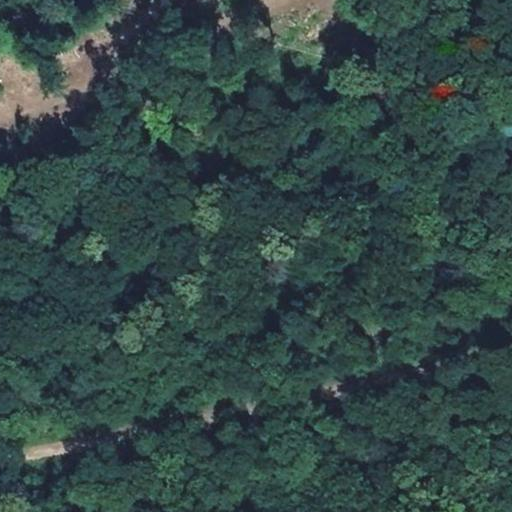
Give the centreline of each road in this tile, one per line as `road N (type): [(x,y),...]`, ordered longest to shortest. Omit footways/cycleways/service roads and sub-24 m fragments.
road 1 (track): [(0,461),(511,347)]
road 2 (track): [(315,0),(107,67),(0,81)]
